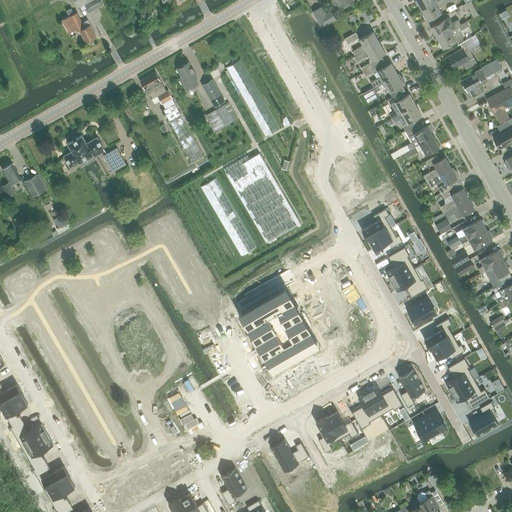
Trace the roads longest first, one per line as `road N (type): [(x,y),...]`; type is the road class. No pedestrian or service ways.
road 1 (residential): [(409,350),(406,330),(321,182),(330,130),(256,0)]
road 2 (unclassified): [(0,143),(252,0)]
road 3 (residential): [(511,214),(391,0)]
road 4 (residential): [(0,332),(102,511)]
road 5 (residential): [(294,419),(409,350)]
